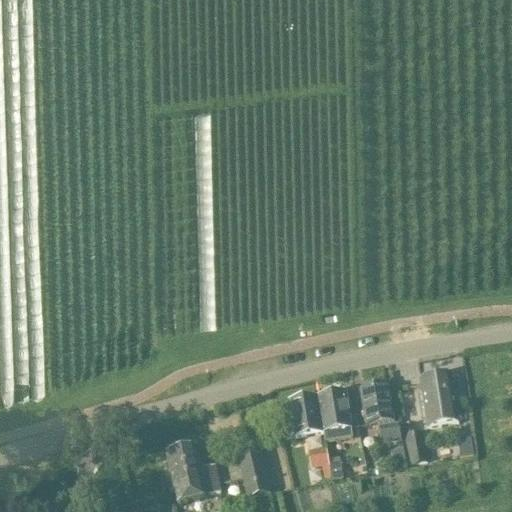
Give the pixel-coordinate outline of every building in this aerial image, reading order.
[(458,426),(451,379),(420,383),(427,431),(458,426)] [(393,424),(386,389),(361,394),(368,429),(393,424)] [(345,396),(316,401),(322,436),(324,435),(326,445),(352,441),(345,396)] [(322,436),(316,401),(288,405),(294,440),(322,436)] [(407,439),(417,437),(415,426),(405,427),(407,439)] [(399,427),(380,431),(384,448),(402,445),(399,427)] [(417,437),(407,439),(412,467),(428,464),(423,436),(417,437)] [(214,470),(200,473),(195,451),(166,457),(177,505),(206,499),(220,496),(214,470)] [(327,453),(308,456),(311,473),(330,469),(327,453)] [(404,453),(393,455),(396,473),(408,471),(404,453)] [(247,504),(272,498),(262,457),(238,463),(247,504)]
